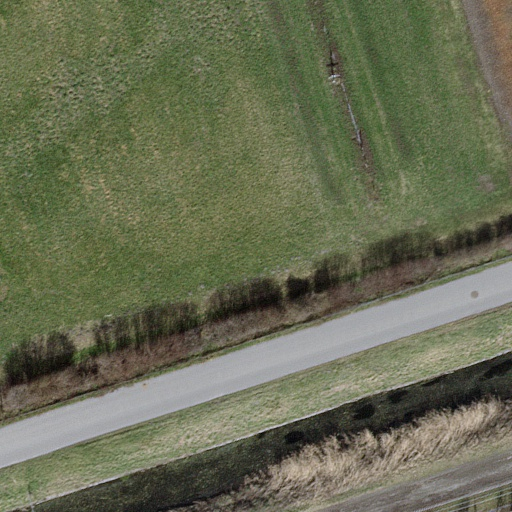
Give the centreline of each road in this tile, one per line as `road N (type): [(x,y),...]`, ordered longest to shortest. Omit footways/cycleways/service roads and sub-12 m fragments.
road 1 (track): [(511,284),(0,450)]
road 2 (track): [(357,511),(511,462)]
